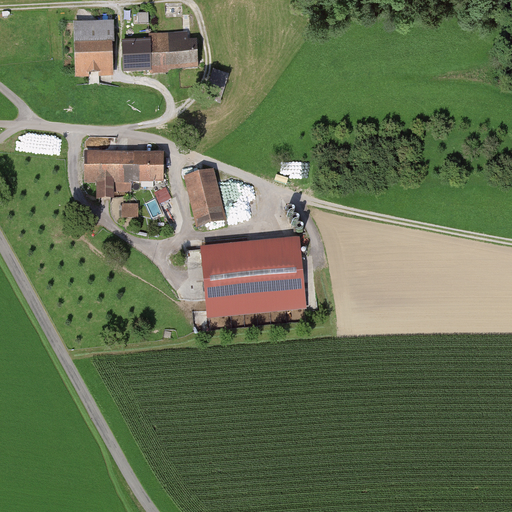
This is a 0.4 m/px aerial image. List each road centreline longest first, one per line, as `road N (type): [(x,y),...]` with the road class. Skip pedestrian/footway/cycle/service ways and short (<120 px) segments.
road 1 (unclassified): [(0,238),(154,511)]
road 2 (track): [(26,125),(155,139),(275,190)]
road 3 (track): [(511,242),(275,190)]
road 4 (track): [(176,0),(200,17),(208,55),(203,89),(172,117),(112,131)]
road 5 (track): [(0,9),(174,0)]
